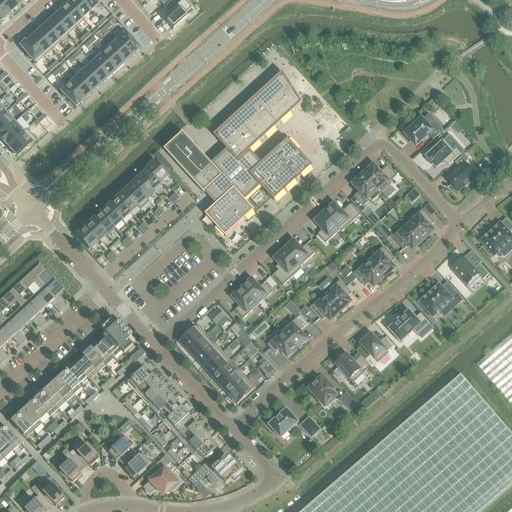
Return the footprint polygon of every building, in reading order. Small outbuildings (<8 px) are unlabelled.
[(0,0),(0,8),(7,16),(13,10),(3,0),(0,0)] [(3,0),(13,10),(14,10),(20,4),(16,0),(3,0)] [(69,3),(68,4),(82,19),(82,18),(90,12),(79,0),(70,0),(68,2),(69,3)] [(79,0),(90,12),(99,3),(96,1),(97,0),(79,0)] [(172,1),(163,8),(169,14),(171,17),(165,22),(172,30),(193,12),(182,1),(176,6),(172,1)] [(64,6),(60,9),(61,10),(60,11),(76,28),(84,20),(82,18),(82,19),(68,4),(64,7),(64,6)] [(56,13),(52,16),(53,17),(52,18),(68,35),(76,28),(60,11),(56,14),(56,13)] [(48,20),(44,24),(45,25),(44,25),(60,42),(68,35),(52,18),(48,21),(48,20)] [(40,28),(36,31),(37,32),(36,33),(52,49),(60,42),(44,25),(40,29),(40,28)] [(104,27),(100,31),(104,36),(109,32),(107,30),(104,27)] [(121,29),(113,37),(131,56),(134,53),(134,54),(139,49),(133,42),(133,41),(131,39),(132,38),(128,35),(127,35),(125,33),(121,29)] [(32,35),(28,38),(29,39),(28,40),(44,57),(52,49),(36,33),(33,36),(32,35)] [(113,37),(105,44),(123,63),(123,62),(124,63),(127,60),(127,59),(131,56),(113,37)] [(24,42),(19,46),(26,54),(28,57),(27,57),(30,61),(31,60),(34,63),(34,62),(35,64),(44,57),(28,40),(25,43),(24,42)] [(105,44),(97,51),(114,70),(115,70),(116,71),(119,68),(118,67),(123,63),(105,44)] [(97,51),(89,59),(91,61),(91,60),(107,78),(107,77),(108,78),(111,75),(110,74),(114,70),(97,51)] [(91,61),(83,68),(99,85),(99,84),(100,85),(103,82),(102,81),(107,78),(91,60),(91,61)] [(61,67),(56,71),(59,74),(60,75),(65,71),(61,67)] [(83,68),(75,75),(76,77),(77,77),(91,92),(92,92),(95,89),(95,88),(99,85),(83,68)] [(214,136),(227,150),(212,165),(183,133),(164,150),(204,194),(206,192),(217,204),(205,215),(225,237),(254,211),(245,201),(260,187),(274,201),(312,166),(288,140),(261,164),(250,152),(299,107),(298,107),(300,106),(292,93),(294,91),(291,86),(288,88),(280,75),(214,136)] [(69,84),(83,99),(84,100),(88,96),(87,96),(91,92),(77,77),(76,77),(69,84)] [(67,82),(59,90),(60,92),(62,94),(61,95),(65,99),(65,98),(68,101),(68,100),(75,108),(80,103),(79,102),(83,99),(69,84),(67,82)] [(7,112),(0,118),(0,135),(16,122),(7,112)] [(422,120),(405,135),(416,147),(429,135),(433,140),(444,131),(438,125),(429,115),(423,121),(422,120)] [(365,121),(361,125),(365,129),(369,126),(365,121)] [(16,122),(0,135),(0,139),(3,143),(4,143),(7,147),(25,132),(24,131),(16,122)] [(456,123),(451,127),(455,131),(460,128),(456,123)] [(349,128),(341,135),(351,146),(359,139),(349,128)] [(25,132),(7,147),(11,151),(11,153),(12,155),(13,156),(15,156),(16,157),(26,149),(28,148),(29,148),(30,146),(30,145),(35,140),(26,130),(24,131),(25,132)] [(427,158),(426,160),(431,166),(433,164),(436,169),(445,161),(449,166),(461,155),(464,152),(450,136),(444,142),(426,157),(427,158)] [(459,168),(446,179),(452,185),(450,187),(455,192),(457,191),(458,192),(476,176),(464,164),(469,160),(464,155),(455,163),(459,168)] [(486,158),(482,162),(488,168),(492,164),(486,158)] [(156,162),(148,169),(161,184),(169,176),(156,162)] [(363,175),(380,194),(391,185),(389,183),(397,176),(388,166),(380,173),(373,166),(363,175)] [(148,169),(140,177),(154,193),(155,193),(153,191),(161,184),(148,169)] [(369,202),(370,203),(380,194),(363,175),(353,185),(360,192),(355,196),(364,206),(364,205),(369,202)] [(140,177),(132,184),(148,202),(147,200),(154,193),(140,177)] [(132,184),(124,191),(140,209),(148,202),(132,184)] [(124,191),(116,199),(129,213),(136,206),(140,210),(140,209),(124,191)] [(256,204),(263,198),(259,193),(252,199),(256,204)] [(355,196),(350,201),(362,214),(362,213),(367,209),(364,205),(364,206),(355,196)] [(116,199),(108,206),(121,220),(129,213),(116,199)] [(334,204),(325,213),(340,230),(359,214),(350,205),(342,213),(334,204)] [(108,206),(100,213),(116,231),(117,231),(113,227),(121,220),(108,206)] [(367,209),(362,213),(374,227),(380,221),(368,208),(367,209)] [(423,211),(408,224),(424,241),(434,232),(430,227),(434,223),(423,211)] [(100,213),(92,220),(108,239),(116,231),(100,213)] [(325,213),(315,222),(323,230),(318,235),(324,242),(338,229),(340,231),(340,230),(325,213)] [(92,220),(84,228),(97,242),(105,235),(108,239),(92,220)] [(381,222),(374,228),(379,233),(385,227),(381,222)] [(500,223),(480,242),(494,257),(500,253),(504,258),(511,250),(511,235),(511,236),(500,223)] [(424,241),(408,224),(393,238),(405,251),(409,246),(413,251),(424,241)] [(84,228),(75,235),(89,250),(97,242),(84,228)] [(294,242),(284,250),(298,266),(313,252),(306,245),(301,250),(294,242)] [(358,242),(354,245),(360,252),(364,248),(358,242)] [(384,248),(369,261),(384,278),(395,269),(391,265),(395,260),(384,248)] [(278,271),(274,275),(282,284),(300,268),(298,266),(284,250),(275,259),(279,264),(275,268),(278,271)] [(464,258),(452,269),(467,286),(479,276),(483,281),(489,275),(479,265),(474,269),(464,258)] [(384,278),(369,261),(354,275),(365,288),(370,283),(374,288),(384,278)] [(61,308),(65,304),(57,296),(63,291),(39,264),(29,273),(61,308)] [(342,272),(347,277),(352,273),(347,267),(342,272)] [(44,309),(50,303),(57,311),(61,308),(29,273),(20,282),(44,309)] [(347,277),(352,283),(357,279),(354,275),(352,273),(347,277)] [(343,281),(348,287),(352,283),(347,277),(343,281)] [(270,278),(266,282),(272,289),(277,285),(270,278)] [(252,280),(242,289),(258,306),(272,293),(264,284),(259,288),(252,280)] [(42,325),(46,322),(38,314),(44,309),(20,282),(10,291),(42,325)] [(335,286),(334,284),(324,294),(325,295),(341,312),(351,303),(347,298),(352,294),(340,282),(335,286)] [(439,284),(418,303),(433,319),(434,318),(453,301),(458,305),(463,301),(449,286),(447,284),(443,288),(439,284)] [(242,289),(232,298),(240,306),(235,310),(243,319),(258,306),(242,289)] [(25,326),(31,321),(38,329),(42,325),(10,291),(1,300),(25,326)] [(341,312),(325,295),(310,309),(322,321),(326,317),(330,322),(341,312)] [(0,318),(23,343),(26,340),(19,331),(25,326),(1,300),(0,300),(0,318)] [(291,302),(286,307),(295,317),(301,313),(291,302)] [(306,308),(301,312),(306,316),(310,313),(306,308)] [(217,317),(212,321),(216,326),(218,325),(221,322),(219,319),(223,315),(218,309),(214,313),(217,317)] [(397,323),(389,330),(401,343),(413,332),(417,337),(430,326),(420,315),(415,320),(409,313),(402,320),(401,319),(397,323)] [(300,315),(282,332),(297,349),(307,340),(300,332),(308,324),(300,315)] [(0,337),(6,344),(11,338),(19,346),(23,343),(0,318),(0,337)] [(105,334),(118,348),(118,349),(121,352),(121,351),(123,354),(132,346),(127,341),(130,337),(117,323),(113,326),(108,321),(100,329),(105,334)] [(198,326),(180,342),(189,351),(207,335),(198,326)] [(256,331),(252,334),(257,339),(262,335),(257,330),(256,331)] [(282,332),(267,346),(275,354),(280,350),(288,358),(297,349),(282,332)] [(113,359),(121,352),(118,349),(118,348),(105,334),(97,341),(110,355),(110,356),(113,359)] [(511,334),(477,365),(511,406),(511,334)] [(207,335),(189,351),(197,360),(215,344),(207,335)] [(371,335),(361,345),(379,363),(389,354),(388,352),(392,347),(384,338),(379,343),(371,335)] [(97,341),(89,348),(102,363),(103,362),(110,356),(110,355),(97,341)] [(215,344),(197,360),(205,369),(223,353),(215,344)] [(105,366),(103,362),(102,363),(89,348),(81,356),(97,373),(105,366)] [(128,360),(133,365),(145,353),(140,348),(128,360)] [(223,353),(205,369),(213,378),(228,365),(231,361),(223,353)] [(346,355),(336,365),(338,368),(345,375),(353,384),(369,370),(371,367),(361,356),(359,359),(354,363),(351,360),(346,355)] [(89,381),(97,373),(81,356),(73,363),(86,377),(86,378),(89,381)] [(262,366),(259,368),(264,374),(265,378),(268,381),(276,373),(269,365),(266,362),(262,366)] [(73,363),(65,370),(78,385),(79,384),(86,378),(86,377),(73,363)] [(125,366),(122,368),(125,372),(131,366),(128,363),(125,366)] [(228,365),(213,378),(221,387),(236,374),(228,365)] [(126,382),(134,391),(151,375),(143,367),(139,371),(137,369),(130,376),(132,378),(126,382)] [(119,377),(125,372),(122,368),(116,374),(119,377)] [(82,387),(79,384),(78,385),(65,370),(57,378),(73,395),(82,387)] [(236,374),(221,387),(229,396),(247,379),(239,370),(236,374)] [(134,391),(141,399),(158,383),(151,375),(134,391)] [(482,511),(511,486),(511,434),(460,375),(300,511),(482,511)] [(112,377),(106,383),(109,386),(115,381),(112,377)] [(57,378),(49,385),(65,402),(73,395),(57,378)] [(247,379),(229,396),(238,405),(256,388),(247,379)] [(320,381),(310,390),(325,407),(327,406),(329,408),(336,401),(334,399),(336,398),(331,393),(333,391),(327,383),(325,385),(320,381)] [(103,392),(109,386),(106,383),(100,388),(103,392)] [(158,383),(141,399),(148,407),(166,391),(158,383)] [(49,385),(42,392),(57,410),(65,402),(49,385)] [(112,392),(118,399),(122,396),(115,389),(112,392)] [(148,407),(156,415),(173,399),(166,391),(148,407)] [(376,391),(358,407),(363,413),(382,397),(376,391)] [(49,417),(57,410),(42,392),(34,400),(47,414),(46,414),(49,417)] [(96,392),(90,397),(93,401),(99,395),(96,392)] [(346,394),(340,400),(351,412),(357,406),(346,394)] [(87,406),(93,401),(90,397),(84,403),(87,406)] [(156,415),(163,423),(180,407),(173,399),(156,415)] [(39,421),(46,414),(47,414),(34,400),(26,407),(39,421)] [(132,407),(126,401),(123,404),(129,410),(132,407)] [(42,424),(39,421),(26,407),(18,414),(34,432),(42,424)] [(80,407),(74,412),(77,415),(83,410),(80,407)] [(129,410),(134,416),(137,413),(132,407),(129,410)] [(163,423),(170,431),(187,415),(180,407),(163,423)] [(286,410),(269,426),(281,439),(298,423),(286,410)] [(72,421),(77,415),(74,412),(68,417),(72,421)] [(25,439),(34,432),(18,414),(9,422),(25,439)] [(170,431),(178,439),(195,423),(187,415),(170,431)] [(146,423),(141,417),(138,420),(143,426),(146,423)] [(311,439),(320,430),(309,418),(300,426),(311,439)] [(125,435),(135,425),(129,420),(120,429),(125,435)] [(64,421),(58,427),(61,430),(67,425),(64,421)] [(143,426),(149,432),(152,429),(146,423),(143,426)] [(185,447),(188,444),(202,431),(195,423),(178,439),(185,447)] [(332,424),(328,427),(337,437),(341,434),(332,424)] [(4,427),(0,430),(0,438),(12,451),(20,444),(4,427)] [(56,435),(61,430),(58,427),(52,432),(56,435)] [(188,444),(195,452),(209,439),(202,431),(188,444)] [(161,439),(156,433),(152,436),(158,442),(161,439)] [(48,436),(42,441),(46,445),(51,439),(48,436)] [(111,436),(106,441),(110,445),(115,440),(111,436)] [(124,462),(134,453),(133,452),(130,449),(133,446),(132,445),(125,437),(120,442),(118,440),(111,446),(113,448),(108,453),(116,462),(120,457),(124,461),(124,462)] [(0,438),(0,454),(4,459),(12,451),(0,438)] [(158,442),(163,448),(166,445),(161,439),(158,442)] [(217,447),(209,439),(195,452),(192,454),(200,463),(205,458),(206,460),(213,454),(212,452),(217,447)] [(40,450),(46,445),(42,441),(37,447),(40,450)] [(74,450),(69,454),(72,457),(81,467),(81,466),(85,463),(90,467),(98,459),(94,455),(96,453),(89,446),(88,448),(82,442),(74,450),(74,449),(73,450),(74,450)] [(176,455),(170,449),(167,452),(172,458),(176,455)] [(69,454),(65,450),(61,454),(60,456),(60,459),(61,462),(56,466),(61,471),(59,473),(65,480),(67,478),(72,484),(80,476),(76,471),(80,467),(81,467),(72,457),(69,454)] [(42,457),(47,462),(51,458),(46,453),(42,457)] [(135,454),(134,453),(124,462),(125,462),(129,466),(124,471),(132,479),(137,475),(139,476),(146,470),(144,468),(149,463),(142,455),(141,455),(138,458),(134,454),(135,454)] [(172,458),(177,464),(181,461),(176,455),(172,458)] [(27,456),(21,461),(24,465),(30,459),(27,456)] [(143,488),(149,495),(156,489),(162,496),(168,490),(171,493),(181,483),(172,473),(169,476),(163,469),(171,462),(166,456),(156,465),(161,471),(143,488)] [(191,477),(188,480),(194,486),(205,476),(212,483),(218,477),(225,483),(231,477),(234,480),(244,471),(234,461),(232,463),(226,457),(213,468),(208,462),(200,469),(191,477)] [(18,470),(24,465),(21,461),(15,467),(18,470)] [(37,463),(31,468),(40,478),(46,473),(37,463)] [(11,470),(5,476),(8,479),(14,474),(11,470)] [(185,470),(181,473),(188,480),(191,477),(185,470)] [(31,490),(37,497),(38,497),(46,507),(47,506),(51,502),(55,507),(64,499),(59,494),(61,492),(54,485),(52,487),(48,482),(43,486),(40,485),(37,485),(35,486),(31,490)] [(46,507),(38,497),(37,497),(33,501),(30,498),(29,498),(30,498),(21,506),(27,511),(26,511),(42,511),(46,507)]
